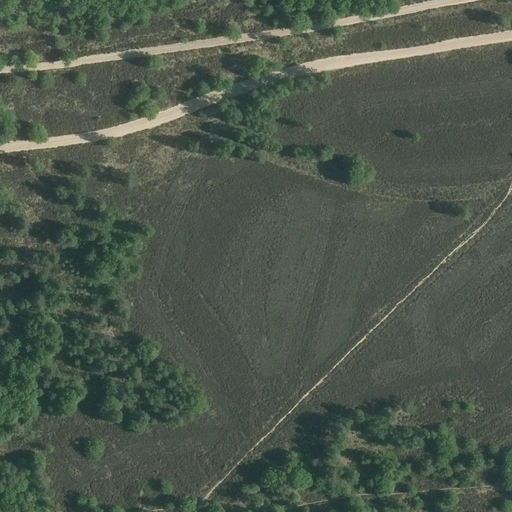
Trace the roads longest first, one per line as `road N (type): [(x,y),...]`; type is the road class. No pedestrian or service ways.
road 1 (track): [(0,147),(161,118),(295,66),(511,32)]
road 2 (track): [(462,0),(42,69),(0,69)]
